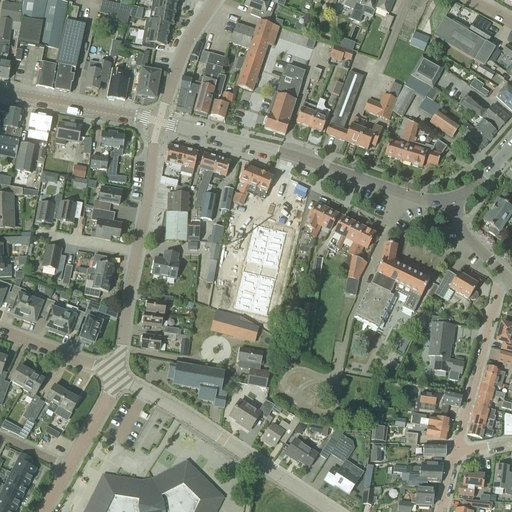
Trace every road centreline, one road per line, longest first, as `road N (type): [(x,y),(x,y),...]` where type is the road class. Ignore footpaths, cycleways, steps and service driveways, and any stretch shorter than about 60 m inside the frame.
road 1 (tertiary): [(451,201),(157,122)]
road 2 (residential): [(329,511),(113,377)]
road 3 (residential): [(454,451),(491,311),(508,279)]
road 4 (tertiary): [(157,122),(0,91)]
road 5 (residential): [(42,511),(113,377)]
road 6 (residential): [(157,122),(188,41),(215,0)]
road 7 (residential): [(136,253),(157,122)]
road 8 (residential): [(113,377),(136,253)]
road 9 (residential): [(358,115),(404,0)]
road 10 (residential): [(113,377),(0,333)]
